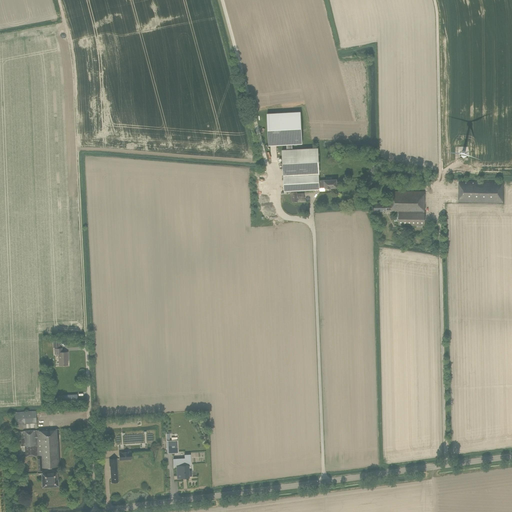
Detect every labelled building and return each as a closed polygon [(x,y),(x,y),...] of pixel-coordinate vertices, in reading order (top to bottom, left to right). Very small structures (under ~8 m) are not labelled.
[(300,112),(269,114),(271,145),(287,145),(287,149),(292,149),(292,144),(302,144),(300,112)] [(319,174),(318,148),(289,149),(284,149),(282,150),(283,176),(319,174)] [(319,174),(283,176),(284,191),(320,189),(319,180),(319,174)] [(320,189),(320,191),(325,191),(325,188),(326,188),(327,189),(329,189),(330,188),(337,188),(337,179),(332,180),(332,178),(327,178),(327,180),(319,180),(320,189)] [(458,202),(502,203),(503,181),(459,180),(458,202)] [(398,225),(424,225),(424,191),(388,191),(388,203),(374,203),(374,211),(393,211),(393,213),(394,213),(394,221),(398,221),(398,225)] [(296,194),(296,192),(290,192),(291,202),(297,201),(296,199),(304,199),(303,194),(296,194)] [(61,352),(60,348),(54,348),(54,354),(58,354),(59,366),(67,365),(66,361),(67,361),(67,352),(61,352)] [(36,423),(36,417),(35,411),(15,412),(16,428),(36,427),(36,423)] [(59,470),(58,428),(22,431),(23,457),(37,456),(37,471),(41,471),(41,487),(57,486),(57,470),(59,470)] [(178,453),(177,437),(171,437),(172,440),(167,441),(168,453),(178,453)] [(188,471),(188,466),(187,466),(187,464),(191,464),(190,454),(184,454),(184,458),(173,459),(173,465),(178,465),(178,466),(177,466),(178,478),(188,477),(188,476),(192,476),(191,471),(188,471)] [(117,482),(116,458),(109,459),(111,482),(117,482)]
